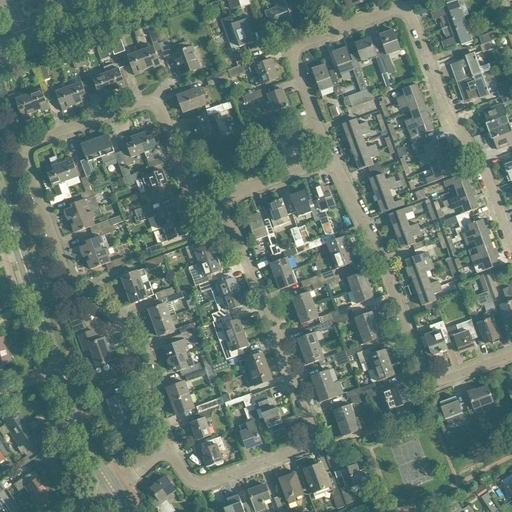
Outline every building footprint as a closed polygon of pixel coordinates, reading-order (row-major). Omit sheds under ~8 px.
[(23,0),(27,8),(37,5),(36,3),(42,1),(42,2),(49,0),(23,0)] [(249,0),(228,0),(232,9),(250,3),(249,0)] [(275,0),(279,10),(267,15),(271,24),(283,20),(285,25),(301,19),(294,0),(275,0)] [(439,18),(443,29),(465,21),(457,0),(447,4),(447,6),(432,12),(434,20),(439,18)] [(220,17),(229,42),(237,39),(240,47),(254,42),(246,19),(235,23),(231,13),(220,17)] [(465,21),(443,29),(447,40),(442,41),(445,50),(461,44),(462,46),(472,42),(465,21)] [(158,39),(152,26),(147,28),(152,42),(158,39)] [(396,38),(394,30),(380,35),(384,45),(383,46),(387,55),(400,51),(396,38)] [(482,45),(491,42),(497,39),(494,31),(479,37),(482,45)] [(120,37),(115,39),(120,53),(126,51),(120,37)] [(369,39),(356,44),(362,60),(369,57),(370,60),(376,57),(373,47),(370,38),(369,38),(369,39)] [(115,55),(120,53),(115,39),(110,41),(115,55)] [(182,74),(199,68),(192,47),(191,47),(190,44),(184,46),(183,43),(170,47),(167,41),(159,44),(164,58),(176,54),(178,60),(177,60),(178,64),(177,64),(178,66),(179,66),(182,74)] [(494,49),(491,42),(482,45),(480,46),(482,53),(494,49)] [(154,46),(141,51),(147,69),(154,67),(154,68),(161,66),(154,46)] [(346,47),(333,52),(341,75),(353,70),(361,92),(365,90),(367,90),(355,56),(349,58),(346,47)] [(83,51),(78,53),(83,67),(88,65),(83,51)] [(147,69),(141,51),(127,56),(135,76),(141,73),(140,71),(147,69)] [(78,53),(72,55),(77,69),(83,67),(78,53)] [(451,65),(458,83),(482,74),(475,54),(466,57),(467,60),(451,65)] [(382,58),(388,75),(395,72),(391,62),(390,63),(388,57),(383,59),(382,57),(382,58)] [(394,90),(388,75),(382,58),(376,60),(388,92),(394,90)] [(256,87),(278,79),(271,60),(249,68),(251,75),(255,73),(256,78),(255,82),(256,87)] [(329,74),(325,64),(312,69),(320,91),(333,87),(336,96),(342,94),(335,72),(329,74)] [(45,65),(40,67),(45,81),(50,79),(45,65)] [(245,72),(243,65),(238,67),(227,71),(229,78),(245,72)] [(40,83),(45,81),(40,67),(35,69),(40,83)] [(119,69),(106,73),(113,91),(119,89),(120,91),(126,88),(119,69)] [(222,72),(206,79),(209,86),(225,80),(222,72)] [(93,78),(100,98),(107,95),(106,93),(113,91),(106,73),(93,78)] [(490,95),(482,74),(458,83),(464,101),(480,95),(481,98),(490,95)] [(82,82),(69,87),(75,105),(82,103),(82,104),(89,102),(82,82)] [(419,91),(417,84),(403,89),(405,96),(397,99),(399,104),(423,95),(422,90),(419,91)] [(499,98),(501,98),(511,93),(511,84),(496,90),(499,98)] [(55,92),(63,112),(69,109),(69,107),(75,105),(69,87),(55,92)] [(203,87),(178,96),(184,112),(205,104),(202,96),(206,94),(203,87)] [(371,88),(367,90),(365,90),(369,102),(375,100),(371,88)] [(263,97),(266,95),(264,89),(243,97),(245,103),(263,97)] [(29,94),(35,112),(42,110),(42,112),(49,109),(42,90),(29,94)] [(288,106),(285,96),(282,90),(266,95),(263,97),(269,113),(288,106)] [(359,92),(363,104),(369,102),(365,90),(361,92),(359,92)] [(359,92),(354,94),(358,106),(363,104),(359,92)] [(511,101),(511,93),(501,98),(503,104),(511,101)] [(13,94),(8,96),(14,110),(19,108),(23,119),(29,116),(29,115),(35,112),(29,94),(18,98),(18,96),(17,95),(16,94),(15,94),(14,94),(13,94)] [(352,108),(358,106),(354,94),(348,96),(349,99),(351,105),(352,108)] [(425,100),(423,95),(399,104),(401,109),(409,106),(411,112),(425,107),(423,101),(425,100)] [(206,116),(188,123),(191,131),(195,130),(198,140),(200,139),(201,142),(221,135),(214,114),(224,110),(222,104),(206,110),(208,116),(206,116)] [(486,124),(489,132),(510,124),(507,116),(506,116),(502,104),(484,111),(488,123),(486,124)] [(405,121),(407,127),(432,118),(430,113),(428,114),(425,107),(411,112),(413,118),(405,121)] [(411,138),(413,144),(424,140),(422,134),(434,130),(431,123),(433,122),(432,118),(407,127),(409,132),(411,138)] [(359,125),(357,119),(342,124),(345,131),(343,132),(344,137),(369,128),(367,122),(359,125)] [(510,124),(489,132),(492,139),(494,139),(498,150),(511,145),(511,129),(510,124)] [(145,133),(138,135),(145,153),(148,163),(150,169),(164,164),(161,158),(155,160),(155,159),(152,157),(151,155),(152,151),(151,150),(158,148),(151,128),(144,131),(145,133)] [(348,140),(351,147),(365,142),(363,136),(371,133),(369,128),(344,137),(346,141),(348,140)] [(117,159),(124,179),(131,176),(127,167),(122,152),(115,154),(108,135),(95,140),(101,157),(104,164),(117,159)] [(131,158),(145,153),(138,135),(131,137),(131,136),(124,138),(128,149),(122,152),(127,167),(134,164),(131,158)] [(88,162),(101,157),(95,140),(82,145),(88,162)] [(426,146),(424,140),(413,144),(415,149),(424,146),(426,153),(418,156),(420,161),(444,152),(443,148),(440,148),(438,141),(426,146)] [(365,142),(351,147),(353,154),(351,155),(353,160),(377,150),(376,146),(368,149),(365,142)] [(368,167),(370,172),(382,168),(380,163),(374,165),(371,159),(379,156),(377,150),(353,160),(354,164),(357,163),(359,170),(368,167)] [(446,157),(444,152),(420,161),(421,166),(430,163),(432,170),(446,164),(444,158),(446,157)] [(59,164),(66,182),(79,177),(72,157),(65,160),(66,162),(59,164)] [(86,177),(87,177),(93,175),(93,174),(95,174),(91,163),(87,165),(85,160),(81,162),(81,161),(87,177),(86,177)] [(509,172),(511,181),(511,161),(504,164),(503,162),(507,172),(509,172)] [(66,182),(59,164),(53,166),(52,165),(45,167),(53,187),(58,185),(62,195),(56,197),(58,202),(72,198),(70,192),(66,182)] [(428,184),(453,175),(451,170),(449,171),(446,164),(432,170),(434,176),(426,179),(428,184)] [(382,168),(370,172),(372,178),(369,179),(372,186),(370,187),(371,191),(396,182),(395,178),(386,181),(382,168)] [(146,192),(147,192),(168,184),(163,171),(147,177),(142,179),(146,192)] [(468,173),(443,182),(445,188),(454,185),(456,191),(470,185),(468,179),(470,178),(468,173)] [(138,174),(131,176),(124,179),(112,183),(113,187),(122,184),(122,185),(140,179),(138,174)] [(91,190),(87,177),(86,177),(81,179),(86,192),(91,190)] [(396,182),(371,191),(373,196),(375,195),(378,202),(392,197),(390,191),(399,188),(396,182)] [(168,184),(147,192),(149,197),(154,195),(156,203),(172,197),(170,190),(171,190),(169,185),(168,185),(168,184)] [(318,200),(313,202),(320,220),(326,237),(334,234),(325,210),(327,209),(327,206),(334,204),(328,187),(324,189),(322,185),(314,188),(318,200)] [(477,196),(476,192),(475,191),(473,192),(470,185),(456,191),(458,197),(450,200),(452,205),(477,196)] [(304,191),(291,196),(299,217),(312,212),(315,222),(320,220),(313,202),(312,199),(308,201),(304,191)] [(73,219),(93,212),(100,209),(95,195),(71,204),(72,207),(64,209),(68,221),(73,219)] [(478,200),(477,196),(452,205),(454,210),(462,207),(464,213),(456,216),(458,222),(469,218),(467,212),(479,208),(476,201),(478,200)] [(392,197),(378,202),(380,209),(378,210),(380,215),(405,205),(403,201),(395,203),(392,197)] [(288,216),(282,200),(269,204),(272,214),(269,215),(274,228),(289,222),(287,217),(288,216)] [(136,217),(150,212),(151,211),(149,206),(134,211),(136,217)] [(391,219),(393,226),(408,221),(406,214),(413,211),(412,206),(387,215),(388,220),(391,219)] [(159,230),(181,222),(176,208),(154,217),(159,230)] [(72,225),(75,233),(96,225),(93,219),(102,215),(100,209),(93,212),(73,219),(75,224),(72,225)] [(152,218),(150,212),(136,217),(134,218),(136,224),(152,218)] [(281,253),(278,244),(269,221),(264,223),(260,213),(247,218),(255,240),(268,236),(272,246),(270,247),(273,256),(281,253)] [(471,224),(469,218),(458,222),(460,228),(463,227),(466,233),(462,234),(464,240),(489,230),(488,226),(485,227),(483,220),(471,224)] [(101,230),(110,227),(107,221),(98,224),(101,230)] [(408,221),(393,226),(396,233),(393,234),(395,238),(420,229),(418,223),(410,227),(408,221)] [(186,235),(181,222),(159,230),(164,243),(186,235)] [(114,225),(110,227),(101,230),(103,236),(116,232),(114,225)] [(304,245),(308,243),(311,242),(305,226),(298,229),(304,245)] [(304,245),(298,229),(297,227),(290,230),(295,242),(297,241),(299,247),(304,245)] [(420,229),(395,238),(397,243),(399,242),(402,249),(413,245),(415,251),(426,246),(427,246),(424,241),(416,244),(414,237),(422,234),(420,229)] [(491,235),(489,230),(464,240),(466,245),(475,242),(477,248),(491,243),(489,236),(491,235)] [(89,256),(108,249),(108,248),(102,250),(100,245),(104,243),(101,236),(87,241),(88,244),(80,247),(84,258),(89,256)] [(327,243),(332,256),(349,250),(344,237),(327,243)] [(308,243),(311,250),(324,245),(321,239),(311,242),(308,243)] [(197,256),(200,263),(217,257),(212,244),(206,247),(204,241),(187,247),(192,259),(197,256)] [(146,249),(148,255),(164,249),(162,243),(146,249)] [(308,243),(304,245),(299,247),(286,251),(289,258),(311,250),(308,243)] [(494,249),(491,243),(477,248),(479,254),(471,257),(472,262),(498,253),(496,248),(494,249)] [(426,246),(415,251),(417,256),(406,260),(408,267),(406,268),(407,273),(433,263),(426,246)] [(110,256),(108,249),(89,256),(90,261),(88,262),(91,270),(111,262),(108,256),(110,256)] [(354,263),(349,250),(332,256),(336,269),(354,263)] [(498,253),(472,262),(474,268),(483,264),(485,271),(499,265),(497,258),(499,258),(498,253)] [(163,263),(161,256),(144,263),(146,269),(163,263)] [(115,260),(117,266),(126,263),(124,257),(115,260)] [(217,257),(200,263),(190,267),(197,286),(201,284),(217,278),(215,273),(221,271),(217,257)] [(270,264),(275,277),(293,270),(288,257),(270,264)] [(433,263),(407,273),(409,277),(412,276),(414,283),(428,278),(426,272),(435,269),(433,263)] [(121,277),(126,291),(143,284),(140,278),(147,275),(144,269),(121,277)] [(297,284),(293,270),(275,277),(280,290),(297,284)] [(333,271),(320,275),(322,281),(326,280),(335,276),(333,271)] [(348,278),(352,291),(369,285),(365,272),(348,278)] [(303,281),(305,287),(322,281),(320,275),(303,281)] [(339,275),(335,276),(326,280),(328,286),(341,281),(339,275)] [(485,278),(495,306),(500,304),(490,276),(485,278)] [(213,287),(217,300),(240,292),(235,278),(219,284),(217,278),(201,284),(203,290),(213,287)] [(431,284),(428,278),(414,283),(416,290),(414,291),(416,295),(441,286),(439,281),(431,284)] [(498,339),(500,338),(492,316),(494,316),(495,314),(497,313),(497,315),(498,315),(495,306),(485,278),(484,278),(489,291),(475,297),(478,304),(481,306),(483,305),(486,313),(484,314),(483,317),(484,321),(478,323),(475,316),(471,318),(471,320),(476,334),(478,338),(482,336),(485,344),(492,341),(493,344),(499,341),(498,339)] [(326,280),(322,281),(305,287),(305,288),(315,285),(316,290),(328,286),(326,280)] [(126,291),(131,304),(154,295),(149,282),(143,284),(126,291)] [(374,298),(369,285),(352,291),(357,304),(374,298)] [(425,305),(436,301),(437,301),(434,294),(443,291),(441,286),(416,295),(417,300),(420,299),(422,306),(425,305)] [(511,289),(511,287),(503,290),(508,303),(501,306),(508,326),(510,325),(510,324),(511,323),(511,289)] [(158,300),(168,297),(175,294),(173,288),(156,294),(158,300)] [(175,294),(168,297),(170,303),(184,298),(182,292),(175,294)] [(245,305),(240,292),(217,300),(222,312),(212,316),(215,322),(231,316),(229,310),(245,305)] [(292,298),(297,311),(315,305),(310,292),(292,298)] [(436,301),(425,305),(427,311),(438,307),(436,301)] [(149,310),(154,323),(176,315),(174,309),(169,311),(166,304),(149,310)] [(319,318),(315,305),(297,311),(302,324),(319,318)] [(337,310),(339,317),(350,313),(349,313),(352,312),(350,305),(337,310)] [(334,319),(339,317),(337,310),(321,316),(323,323),(334,319)] [(354,318),(359,331),(377,325),(372,312),(354,318)] [(334,319),(336,325),(352,319),(350,313),(339,317),(334,319)] [(176,315),(154,323),(158,336),(176,330),(173,322),(178,320),(176,315)] [(233,322),(231,316),(215,322),(222,341),(244,333),(239,319),(233,322)] [(302,352),(320,346),(315,332),(336,325),(334,319),(323,323),(307,329),(309,335),(295,340),(298,348),(301,347),(302,352)] [(454,336),(460,353),(474,348),(470,336),(476,334),(471,320),(456,325),(460,334),(454,336)] [(447,350),(443,338),(448,336),(443,321),(431,326),(431,325),(429,326),(431,331),(432,330),(433,333),(426,336),(426,335),(425,336),(432,355),(433,355),(433,354),(440,351),(441,352),(443,352),(442,351),(446,349),(447,350)] [(193,323),(179,328),(181,334),(195,329),(193,323)] [(381,338),(377,325),(359,331),(364,344),(381,338)] [(166,358),(167,361),(187,354),(184,347),(188,346),(186,340),(191,338),(188,332),(196,329),(195,329),(181,334),(179,335),(181,341),(164,347),(168,357),(166,358)] [(111,361),(108,352),(110,352),(105,338),(97,341),(93,330),(78,336),(84,351),(90,349),(97,366),(111,361)] [(249,346),(244,333),(222,341),(228,360),(245,354),(243,348),(249,346)] [(0,366),(10,363),(2,337),(0,337),(0,366)] [(361,345),(345,351),(347,357),(357,353),(363,351),(361,345)] [(332,356),(324,359),(320,346),(302,352),(307,365),(319,361),(321,366),(334,361),(347,357),(345,351),(332,356)] [(390,362),(386,349),(374,354),(371,348),(363,351),(357,353),(361,363),(365,362),(368,370),(373,369),(390,362)] [(248,366),(250,373),(267,367),(262,353),(240,362),(242,368),(248,366)] [(186,369),(188,375),(202,369),(200,363),(195,365),(192,358),(189,360),(187,354),(167,361),(171,371),(176,369),(177,372),(186,369)] [(349,362),(347,357),(334,361),(336,367),(349,362)] [(214,374),(229,368),(227,361),(212,366),(214,374)] [(395,375),(390,362),(373,369),(378,382),(395,375)] [(272,380),(267,367),(250,373),(253,380),(247,382),(249,388),(272,380)] [(205,368),(202,369),(188,375),(185,376),(187,382),(207,374),(205,368)] [(329,370),(311,376),(316,389),(333,383),(329,370)] [(167,389),(172,402),(190,395),(185,382),(167,389)] [(338,396),(333,383),(316,389),(321,403),(338,396)] [(377,389),(375,383),(359,388),(361,394),(366,392),(377,389)] [(366,392),(369,398),(377,395),(384,413),(404,405),(403,404),(412,401),(407,388),(399,391),(397,387),(387,391),(385,386),(377,389),(366,392)] [(468,392),(474,409),(473,409),(475,414),(482,411),(481,407),(493,403),(491,395),(491,393),(490,393),(487,386),(475,391),(475,390),(468,392)] [(110,388),(95,393),(98,401),(113,395),(110,388)] [(361,394),(359,388),(346,393),(348,399),(351,398),(361,394)] [(366,392),(361,394),(351,398),(353,404),(369,398),(366,392)] [(108,400),(116,423),(133,417),(125,394),(108,400)] [(231,401),(228,394),(222,396),(225,403),(229,402),(231,401)] [(250,394),(242,397),(243,401),(246,408),(248,412),(255,409),(251,399),(250,394)] [(266,394),(251,399),(255,410),(259,420),(264,419),(268,428),(283,423),(279,412),(278,413),(277,408),(272,410),(266,394)] [(195,408),(190,395),(172,402),(177,415),(195,408)] [(457,401),(456,397),(440,403),(442,407),(441,407),(446,420),(448,426),(464,420),(462,414),(463,413),(458,401),(457,401)] [(197,407),(199,413),(208,410),(219,406),(217,400),(197,407)] [(333,411),(338,424),(356,417),(351,404),(333,411)] [(239,426),(247,449),(261,443),(254,422),(259,420),(255,410),(255,409),(248,412),(246,408),(244,409),(247,418),(246,420),(247,423),(239,426)] [(211,418),(208,410),(199,413),(195,414),(198,421),(190,423),(197,441),(212,435),(206,420),(211,418)] [(19,415),(0,427),(0,432),(3,437),(10,432),(20,446),(17,448),(21,454),(33,445),(30,440),(34,437),(19,415)] [(361,431),(356,417),(338,424),(343,437),(361,431)] [(473,424),(472,422),(467,424),(472,439),(478,437),(473,424)] [(480,422),(473,424),(478,437),(484,434),(480,422)] [(378,423),(362,429),(364,436),(380,430),(378,423)] [(213,464),(215,463),(216,465),(218,466),(223,464),(223,462),(223,461),(220,451),(225,449),(221,437),(207,442),(209,448),(203,450),(205,456),(202,457),(206,466),(207,466),(207,465),(213,463),(213,464)] [(0,449),(5,457),(10,454),(3,443),(0,445),(0,449)] [(325,475),(321,464),(305,470),(313,493),(322,489),(324,493),(332,490),(327,474),(325,475)] [(371,486),(365,469),(359,471),(356,464),(348,467),(348,470),(341,472),(345,481),(339,484),(347,505),(353,503),(348,489),(363,483),(368,487),(371,486)] [(31,497),(40,509),(54,500),(34,470),(13,484),(18,492),(25,487),(32,496),(31,497)] [(303,495),(296,474),(280,479),(289,504),(296,502),(295,498),(303,495)] [(175,491),(171,484),(172,483),(172,481),(170,478),(168,478),(167,479),(166,477),(159,482),(160,483),(152,489),(154,492),(148,496),(157,508),(163,504),(160,501),(175,491)] [(511,492),(511,477),(500,484),(504,491),(509,488),(511,492)] [(7,479),(3,482),(9,492),(14,489),(7,479)] [(270,499),(265,485),(249,491),(256,511),(257,511),(256,509),(265,506),(264,501),(270,499)] [(339,489),(331,492),(337,509),(345,506),(339,489)] [(495,511),(499,509),(488,493),(481,497),(491,511),(495,511)] [(244,511),(238,494),(227,499),(230,506),(224,508),(225,511),(244,511)] [(283,511),(278,497),(270,500),(274,511),(283,511)] [(9,511),(1,499),(0,499),(0,510),(0,511),(9,511)]
